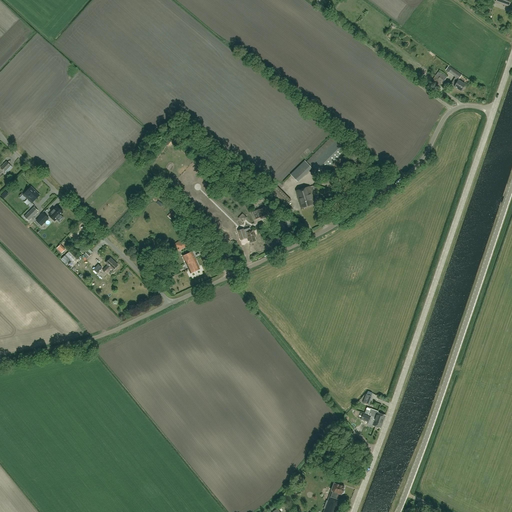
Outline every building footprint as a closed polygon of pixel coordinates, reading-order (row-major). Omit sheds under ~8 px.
[(458,79),(462,74),(452,67),(448,72),(458,79)] [(440,86),(448,76),(439,70),(432,80),(440,86)] [(461,91),(465,84),(458,80),(457,82),(453,80),(451,83),(454,85),(454,86),(461,91)] [(321,176),(347,151),(336,140),(335,140),(331,136),(307,161),(321,176)] [(10,165),(6,162),(1,168),(4,171),(10,165)] [(297,168),(292,173),(298,180),(307,171),(305,168),(301,172),(297,168)] [(291,200),(277,186),(270,193),(284,208),(291,200)] [(26,192),(23,194),(31,203),(34,200),(39,195),(31,187),(32,188),(26,192)] [(301,209),(308,206),(316,204),(310,187),(296,191),(301,209)] [(270,204),(252,212),(256,222),(274,213),(270,204)] [(34,207),(31,209),(24,216),(28,221),(38,211),(34,207)] [(58,208),(57,207),(54,210),(54,209),(51,212),(51,213),(49,215),(55,221),(63,212),(62,211),(62,210),(59,207),(58,208)] [(167,216),(171,220),(178,213),(174,209),(167,216)] [(42,226),(48,218),(43,213),(36,221),(42,226)] [(254,237),(255,236),(253,230),(246,232),(248,241),(250,240),(250,242),(255,241),(254,237)] [(178,251),(188,245),(184,238),(174,244),(178,251)] [(204,238),(193,243),(196,248),(206,243),(204,238)] [(190,273),(200,268),(192,251),(182,256),(190,273)] [(113,270),(118,265),(111,258),(106,263),(108,264),(104,269),(107,272),(112,268),(113,270)] [(102,268),(99,264),(94,269),(97,273),(102,268)] [(368,405),(371,396),(366,394),(363,402),(368,405)] [(384,420),(386,415),(378,412),(378,411),(371,408),(368,414),(371,415),(375,417),(384,420)] [(360,419),(368,423),(371,417),(363,414),(360,419)] [(381,428),(384,420),(375,417),(373,425),(381,428)] [(337,499),(338,497),(339,494),(341,494),(341,495),(342,494),(342,493),(343,493),(344,491),(343,491),(344,487),(345,487),(344,487),(344,486),(344,487),(334,483),(331,490),(331,491),(328,501),(327,500),(324,508),(325,508),(323,511),(334,511),(339,500),(337,499)]
